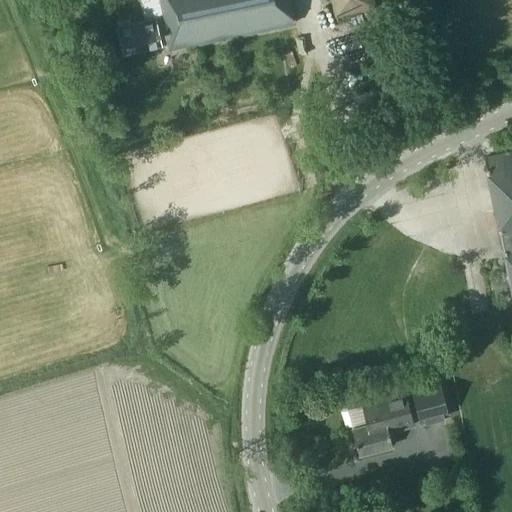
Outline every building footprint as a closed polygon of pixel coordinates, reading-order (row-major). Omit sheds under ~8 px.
[(169,49),(293,22),(288,0),(140,0),(145,18),(117,24),(123,52),(168,42),(169,49)] [(331,0),(335,15),(373,6),(371,0),(331,0)] [(511,150),(487,155),(503,238),(511,236),(511,150)] [(511,236),(503,238),(505,248),(511,247),(511,249),(511,254),(507,255),(511,280),(511,236)] [(419,424),(449,416),(439,377),(409,385),(419,424)] [(351,427),(358,454),(393,445),(390,431),(415,424),(405,388),(360,400),(366,423),(351,427)]
